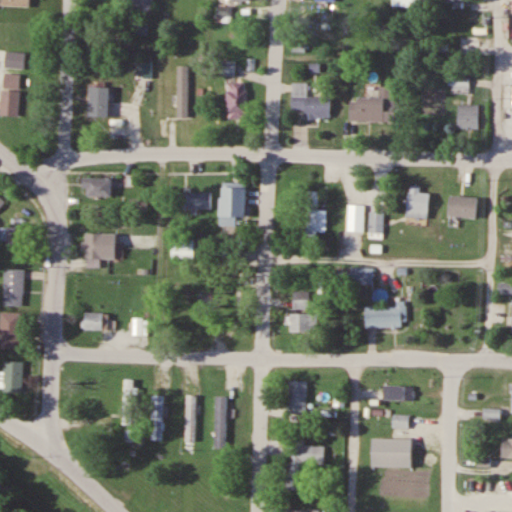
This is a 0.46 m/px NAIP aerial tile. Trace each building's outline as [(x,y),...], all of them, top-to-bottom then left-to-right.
[(153,13),(152,0),(132,0),(133,13),(153,13)] [(232,22),(232,6),(218,6),(218,22),(232,22)] [(136,77),(151,77),(151,62),(136,62),(136,77)] [(178,117),(189,117),(189,66),(178,66),(178,117)] [(5,71),(20,72),(19,87),(4,86),(5,71)] [(469,92),(469,77),(452,77),(452,92),(469,92)] [(244,81),(245,89),(248,89),(249,117),(228,118),(227,89),(229,89),(229,82),(244,81)] [(293,109),(306,109),(306,118),(331,118),(331,96),(309,96),(309,83),(293,83),(293,109)] [(396,85),(379,85),(379,97),(353,97),(353,121),(396,121),(396,85)] [(89,117),(109,117),(109,87),(89,87),(89,117)] [(0,114),(2,89),(19,90),(18,115),(0,114)] [(480,130),(480,104),(458,104),(458,130),(480,130)] [(112,178),(86,178),(86,196),(112,196),(112,178)] [(421,186),(407,186),(407,218),(430,218),(430,192),(421,192),(421,186)] [(247,187),(221,187),(221,225),(237,225),(237,216),(247,216),(247,187)] [(327,210),(318,210),(318,191),(307,191),(307,239),(318,239),(318,232),(327,232),(327,210)] [(211,192),(180,192),(180,210),(211,210),(211,192)] [(449,216),(478,217),(479,197),(450,195),(449,216)] [(348,231),(365,231),(365,203),(348,203),(348,231)] [(370,237),(384,237),(384,210),(370,210),(370,237)] [(7,255),(24,255),(24,227),(7,227),(7,255)] [(87,232),(116,233),(116,261),(86,261),(86,249),(82,249),(82,241),(87,241),(87,232)] [(194,258),(194,238),(172,238),(172,258),(194,258)] [(198,258),(213,258),(213,241),(198,241),(198,258)] [(24,268),(4,268),(4,306),(24,306),(24,268)] [(373,268),(338,268),(338,283),(373,283),(373,268)] [(310,308),(310,290),(293,290),(293,308),(310,308)] [(368,326),(368,305),(398,305),(398,300),(409,300),(410,321),(402,321),(402,326),(368,326)] [(109,312),(84,312),(84,329),(109,329),(109,312)] [(22,349),(22,313),(0,313),(0,349),(22,349)] [(318,313),(290,313),(290,332),(318,332),(318,313)] [(144,318),(133,318),(133,335),(144,335),(144,318)] [(4,390),(24,390),(24,361),(4,361),(4,390)] [(137,425),(137,378),(124,378),(124,425),(137,425)] [(308,381),(289,381),(288,413),(307,413),(308,381)] [(384,400),(414,400),(414,386),(384,386),(384,400)] [(162,394),(151,394),(151,440),(162,440),(162,394)] [(410,415),(394,415),(394,430),(410,430),(410,415)] [(373,465),(374,437),(413,437),(412,466),(373,465)] [(511,458),(511,438),(503,438),(503,458),(511,458)] [(289,488),(305,489),(305,463),(325,464),(325,445),(289,445),(289,488)]
